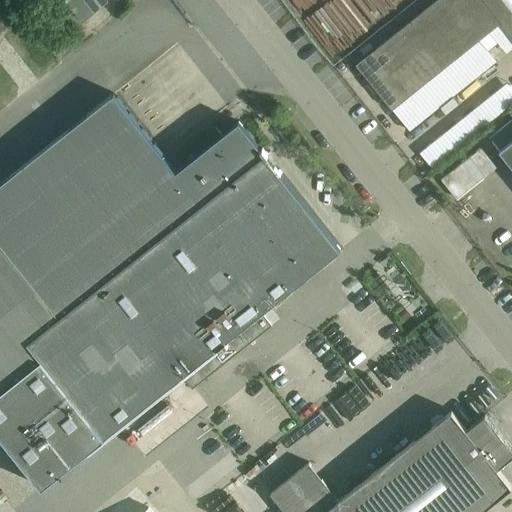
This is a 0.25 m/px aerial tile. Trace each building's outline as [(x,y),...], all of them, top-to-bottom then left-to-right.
[(65,0),(82,21),(107,0),(65,0)] [(353,0),(381,31),(415,0),(353,0)] [(511,0),(435,0),(356,63),(392,109),(501,22),(511,36),(511,0)] [(324,15),(315,23),(343,54),(353,45),(324,15)] [(70,38),(53,51),(59,59),(76,46),(70,38)] [(0,433),(42,485),(104,437),(182,374),(192,387),(272,324),(262,311),(340,249),(290,185),(266,156),(268,154),(262,147),(261,149),(239,121),(176,171),(114,92),(0,182),(0,433)] [(511,118),(489,137),(511,164),(511,118)] [(457,198),(497,166),(481,147),(442,179),(457,198)] [(466,429),(451,410),(339,499),(309,462),(270,492),(285,511),(479,511),(511,486),(497,468),(511,455),(511,447),(485,414),(466,429)]
